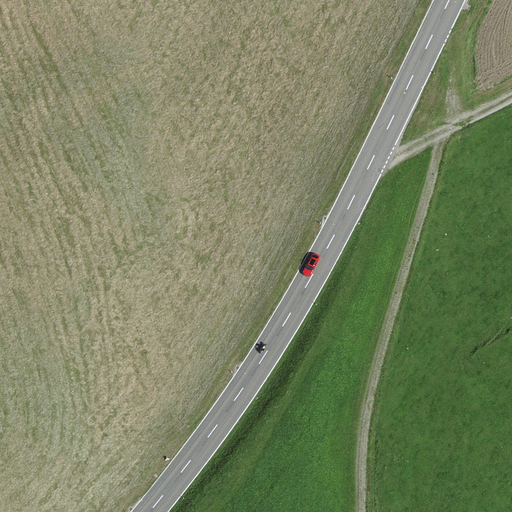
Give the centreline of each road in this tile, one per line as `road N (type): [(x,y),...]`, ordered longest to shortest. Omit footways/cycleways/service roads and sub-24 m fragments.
road 1 (secondary): [(451,0),(274,342),(149,511)]
road 2 (track): [(371,511),(372,408),(440,137)]
road 3 (track): [(370,167),(511,99)]
